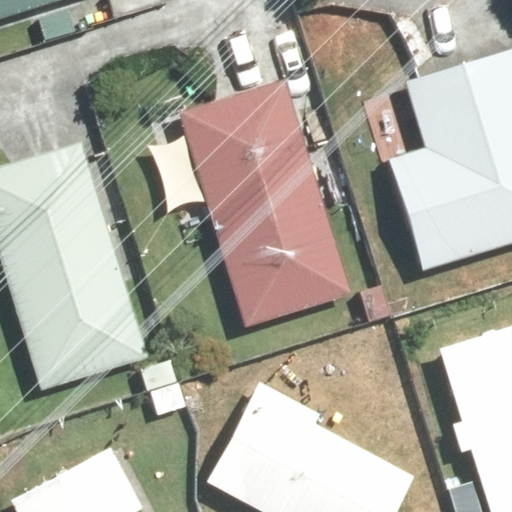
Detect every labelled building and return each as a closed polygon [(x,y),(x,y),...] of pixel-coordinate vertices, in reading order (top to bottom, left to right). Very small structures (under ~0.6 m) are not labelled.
[(0,0),(0,23),(80,0),(0,0)] [(370,173),(401,280),(511,247),(511,62),(509,52),(397,85),(419,159),(370,173)] [(282,89),(165,123),(230,343),(346,309),(282,89)] [(76,138),(0,160),(0,294),(31,399),(143,366),(76,138)] [(511,511),(511,331),(425,358),(471,511),(511,511)] [(241,388),(188,489),(231,511),(389,511),(408,476),(241,388)] [(129,511),(102,457),(0,508),(2,511),(129,511)]
